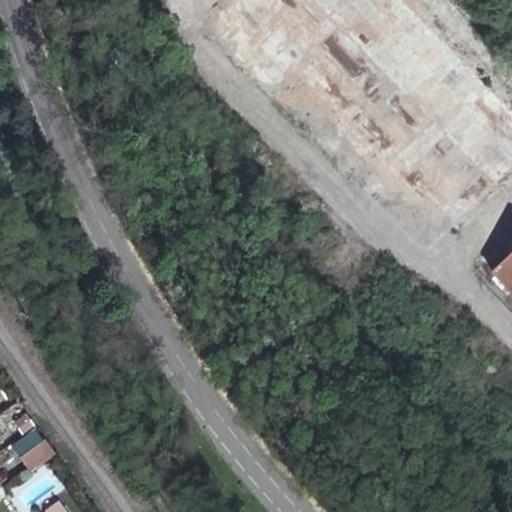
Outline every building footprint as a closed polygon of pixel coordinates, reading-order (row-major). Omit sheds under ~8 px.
[(231,0),(203,28),(301,129),(326,104),(447,228),(511,163),(511,129),(384,0),(231,0)] [(511,252),(493,272),(497,276),(511,290),(511,252)] [(511,292),(511,290),(497,276),(490,284),(505,300),(511,292)] [(54,449),(45,436),(19,453),(29,467),(54,449)] [(67,511),(59,500),(44,511),(67,511)]
